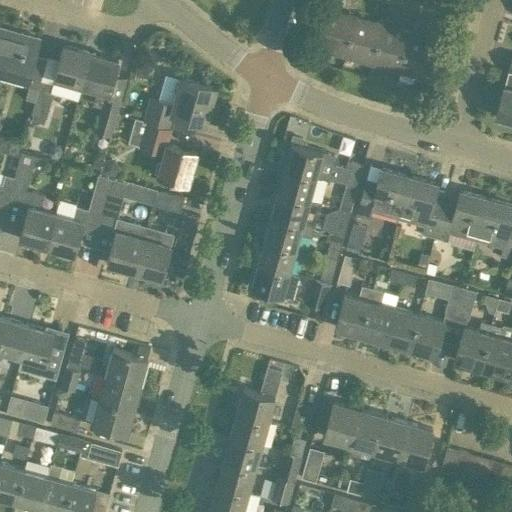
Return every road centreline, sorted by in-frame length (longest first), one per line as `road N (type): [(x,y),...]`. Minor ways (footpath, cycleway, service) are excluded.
road 1 (residential): [(511,406),(200,318)]
road 2 (residential): [(200,318),(265,78)]
road 3 (residential): [(200,318),(0,261)]
road 4 (residential): [(145,511),(200,318)]
road 5 (residential): [(453,144),(345,114),(265,78)]
road 6 (residential): [(156,0),(127,30),(16,0)]
road 7 (residential): [(493,0),(453,144)]
road 8 (residential): [(265,78),(160,0)]
